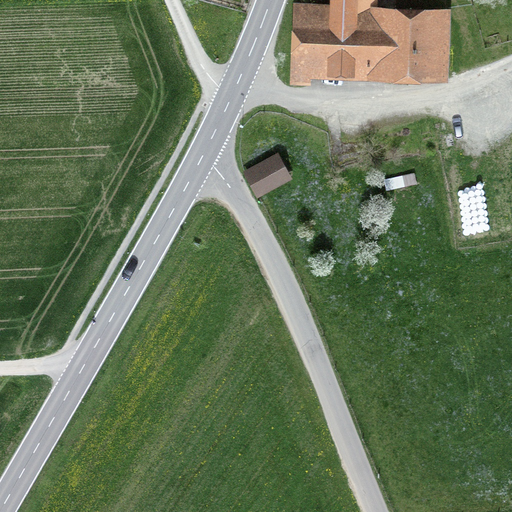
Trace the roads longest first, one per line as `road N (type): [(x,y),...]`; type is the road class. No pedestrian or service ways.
road 1 (secondary): [(202,154),(0,511)]
road 2 (unclassified): [(202,154),(284,283),(376,511)]
road 3 (track): [(511,62),(426,93),(232,93)]
road 4 (secondary): [(271,0),(202,154)]
